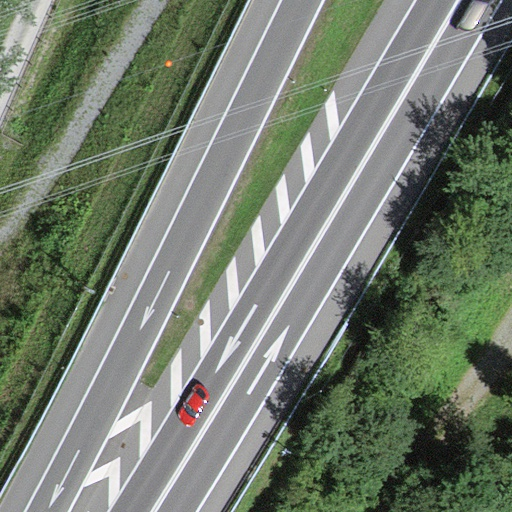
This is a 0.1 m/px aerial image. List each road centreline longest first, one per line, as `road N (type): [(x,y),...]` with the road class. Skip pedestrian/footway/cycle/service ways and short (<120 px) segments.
road 1 (trunk): [(153,511),(457,0)]
road 2 (secondary): [(303,0),(47,511)]
road 3 (track): [(389,511),(416,452),(511,344)]
